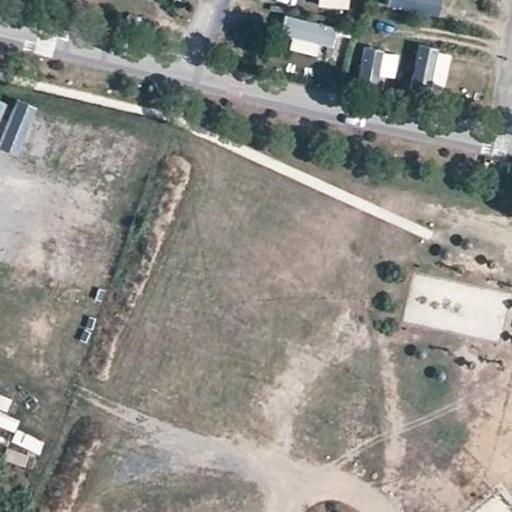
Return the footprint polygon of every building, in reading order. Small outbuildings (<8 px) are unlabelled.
[(312,0),(321,11),(336,0),(312,0)] [(408,26),(410,0),(384,0),(383,24),(408,26)] [(338,40),(286,26),(279,51),(332,65),(338,40)] [(382,31),(364,82),(389,91),(406,39),(382,31)] [(434,41),(417,93),(441,101),(459,50),(434,41)] [(0,129),(11,115),(0,105),(0,129)] [(36,106),(0,144),(15,159),(51,121),(36,106)] [(27,163),(46,177),(77,136),(58,122),(27,163)] [(109,128),(71,164),(86,180),(125,145),(109,128)] [(107,178),(125,190),(150,154),(132,142),(107,178)] [(0,414),(8,426),(21,418),(5,393),(0,396),(0,414)] [(11,443),(4,456),(27,468),(34,456),(11,443)]
